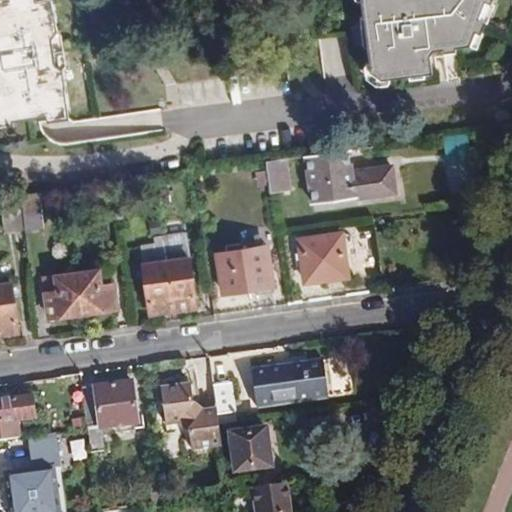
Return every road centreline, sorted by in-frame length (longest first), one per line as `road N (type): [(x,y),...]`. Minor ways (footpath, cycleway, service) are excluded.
road 1 (residential): [(0,163),(30,168),(157,154),(189,121),(468,92),(511,68)]
road 2 (residential): [(0,362),(489,296)]
road 3 (secondary): [(489,296),(404,511)]
